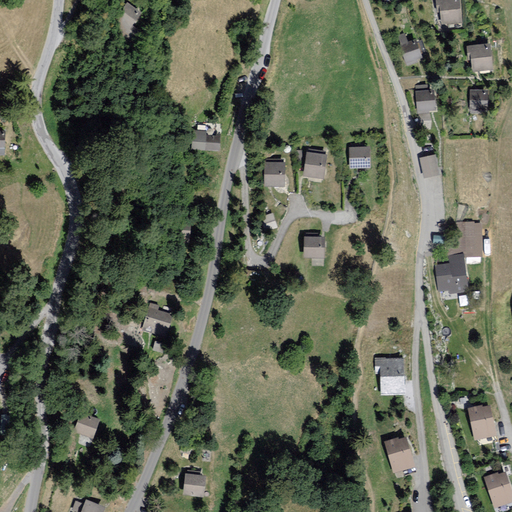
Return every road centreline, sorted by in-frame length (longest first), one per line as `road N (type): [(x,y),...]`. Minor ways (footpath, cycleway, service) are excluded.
road 1 (residential): [(129,511),(195,348),(275,0)]
road 2 (residential): [(58,0),(34,111),(65,170),(77,215),(44,359),(44,447),(31,511)]
road 3 (residential): [(362,0),(390,76),(411,177),(416,297),(463,511)]
